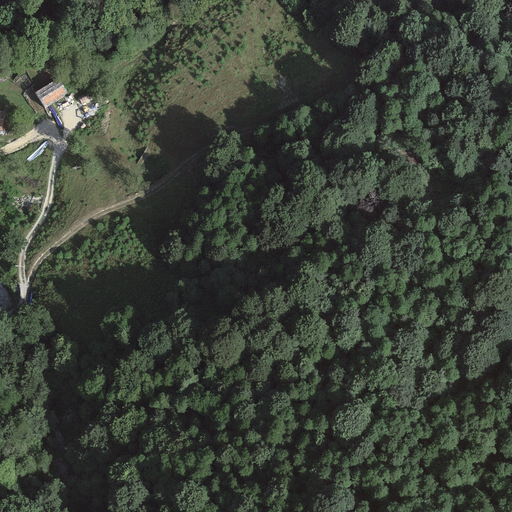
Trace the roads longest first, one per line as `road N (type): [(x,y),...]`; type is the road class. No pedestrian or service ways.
road 1 (track): [(22,285),(90,219),(163,185),(227,135),(411,73),(511,83)]
road 2 (track): [(22,285),(22,252),(45,212),(73,97)]
